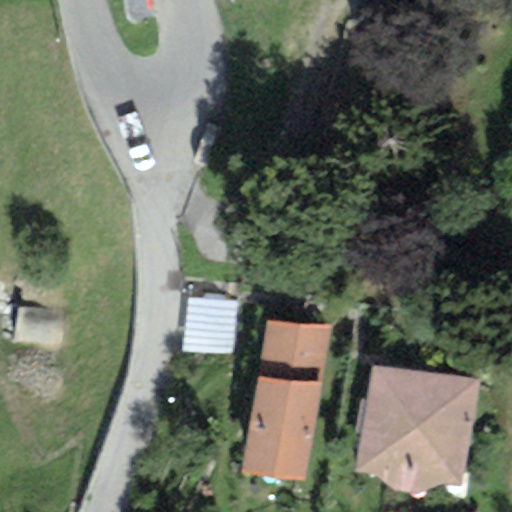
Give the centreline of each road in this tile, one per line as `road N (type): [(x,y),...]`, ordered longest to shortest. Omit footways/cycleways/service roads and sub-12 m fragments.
road 1 (residential): [(100,511),(145,374),(155,303),(151,181)]
road 2 (residential): [(82,0),(151,181)]
road 3 (residential): [(151,181),(173,70),(168,0)]
